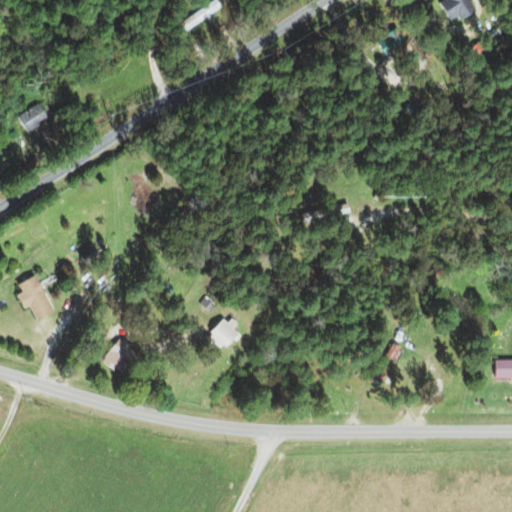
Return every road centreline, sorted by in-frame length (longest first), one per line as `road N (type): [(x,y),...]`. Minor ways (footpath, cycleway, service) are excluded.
road 1 (residential): [(0,370),(121,407),(243,429),(511,430)]
road 2 (residential): [(0,208),(322,0)]
